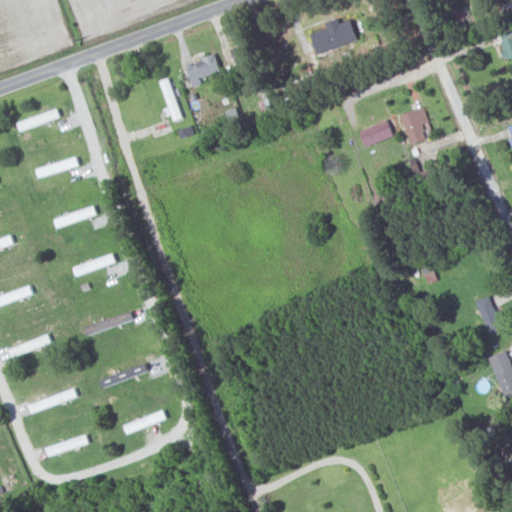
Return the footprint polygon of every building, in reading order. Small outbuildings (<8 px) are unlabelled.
[(313,32),(319,52),(360,40),(353,18),(341,21),(340,17),(327,21),(329,27),(313,32)] [(236,64),(252,61),(249,43),(233,47),(236,64)] [(204,82),(202,76),(222,70),(217,51),(202,56),(204,60),(188,65),(194,85),(204,82)] [(176,120),(184,117),(170,77),(161,80),(170,106),(164,108),(167,115),(173,113),(176,120)] [(19,122),(21,130),(62,116),(59,107),(19,122)] [(429,121),(425,107),(403,112),(411,143),(427,139),(423,123),(429,121)] [(361,130),(368,146),(396,135),(390,119),(361,130)] [(37,168),(40,177),(81,164),(78,155),(37,168)] [(58,227),(98,213),(95,205),(55,218),(58,227)] [(77,275),(118,261),(115,253),(74,266),(77,275)] [(0,295),(0,305),(34,293),(31,285),(0,295)] [(503,328),(492,295),(478,300),(490,333),(503,328)] [(15,356),(53,341),(50,333),(12,349),(15,356)] [(505,394),(511,391),(511,362),(507,350),(490,356),(505,394)] [(50,407),(48,399),(31,403),(33,411),(50,407)] [(125,425),(129,433),(168,418),(165,409),(125,425)] [(51,455),(91,442),(88,433),(48,447),(51,455)]
